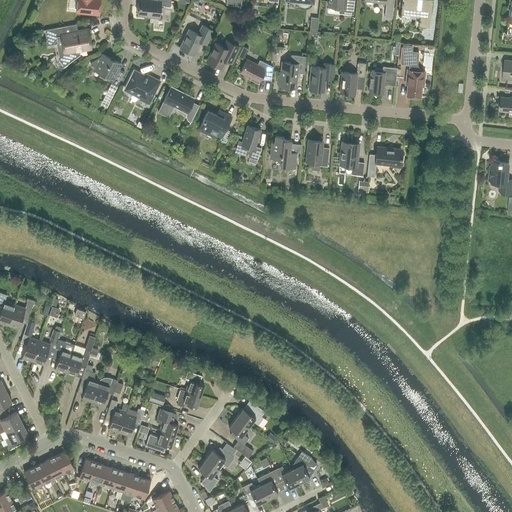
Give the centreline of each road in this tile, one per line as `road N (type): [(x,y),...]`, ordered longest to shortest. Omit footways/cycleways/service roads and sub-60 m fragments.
road 1 (residential): [(465,121),(242,95),(128,37),(125,0)]
road 2 (residential): [(170,467),(78,437),(49,441)]
road 3 (residential): [(465,121),(481,0)]
